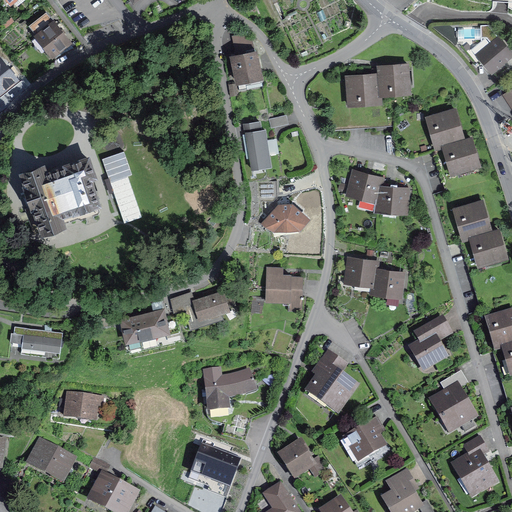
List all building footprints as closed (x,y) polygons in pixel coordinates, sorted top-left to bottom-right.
[(1,0),(9,9),(14,5),(17,8),(25,0),(1,0)] [(511,0),(490,0),(511,12),(511,9),(511,0)] [(6,28),(15,21),(11,18),(3,25),(6,28)] [(52,59),(72,43),(53,22),(34,37),(52,59)] [(498,37),(488,26),(480,26),(480,38),(488,38),(491,42),(475,56),(491,75),(511,58),(511,51),(499,36),(498,37)] [(233,55),(255,51),(253,39),(247,40),(246,33),(229,36),(233,55)] [(262,81),(255,51),(233,55),(228,57),(234,83),(227,84),(230,97),(238,96),(236,87),(262,81)] [(0,93),(16,80),(0,60),(0,93)] [(375,65),(376,73),(344,76),(347,108),(382,105),(382,98),(410,95),(408,63),(375,65)] [(511,88),(503,95),(511,107),(511,88)] [(91,106),(72,102),(71,108),(90,112),(91,106)] [(481,168),(471,137),(464,139),(455,108),(424,117),(434,151),(441,149),(450,177),(481,168)] [(288,124),(286,115),(269,118),(271,128),(288,124)] [(278,154),(276,139),(267,140),(265,130),(261,131),(260,121),(242,124),(244,135),(242,135),(245,159),(248,159),(250,171),(271,168),(269,155),(278,154)] [(33,205),(25,208),(34,234),(42,231),(43,232),(47,230),(48,232),(53,233),(58,231),(61,228),(60,226),(68,223),(65,215),(73,212),(74,213),(79,212),(104,203),(94,177),(98,176),(99,175),(91,151),(64,160),(64,162),(49,168),(46,159),(20,168),(33,205)] [(125,154),(102,160),(122,227),(141,221),(128,179),(132,178),(125,154)] [(383,186),(385,178),(352,170),(346,197),(375,204),(379,186),(383,186)] [(280,195),(280,181),(258,181),(258,202),(273,202),(280,195)] [(375,204),(374,213),(408,215),(410,188),(383,186),(379,186),(375,204)] [(509,259),(499,228),(492,231),(482,199),(451,209),(462,243),(468,241),(477,269),(509,259)] [(261,223),(272,233),(285,232),(283,205),(276,206),(261,223)] [(291,205),(283,205),(285,232),(299,231),(309,219),(291,205)] [(375,268),(379,269),(380,261),(347,257),(343,285),(370,288),(373,289),(375,268)] [(264,287),(264,297),(253,296),(251,312),(263,313),(264,303),(289,303),(289,312),(302,312),(302,277),(290,277),(290,275),(282,274),(283,268),(259,267),(258,287),(264,287)] [(379,269),(375,268),(373,289),(370,288),(369,296),(402,300),(406,272),(379,269)] [(168,299),(173,312),(191,306),(197,323),(229,313),(222,291),(194,299),(192,292),(168,299)] [(123,346),(178,333),(174,315),(166,317),(164,309),(117,320),(123,346)] [(511,310),(483,319),(494,354),(501,352),(509,379),(511,378),(511,310)] [(453,335),(442,316),(413,334),(418,343),(408,349),(423,373),(435,366),(438,371),(451,363),(439,343),(453,335)] [(59,359),(62,332),(14,328),(13,334),(11,334),(10,343),(21,344),(20,355),(59,359)] [(342,373),(348,364),(327,350),(310,374),(314,377),(303,393),(337,417),(359,385),(342,373)] [(239,398),(256,392),(248,370),(232,375),(222,377),(221,368),(201,371),(206,414),(229,411),(228,399),(239,398)] [(448,435),(459,428),(463,433),(475,426),(472,421),(478,417),(462,389),(469,384),(461,371),(439,383),(443,390),(427,399),(448,435)] [(104,409),(105,397),(66,393),(64,420),(96,423),(98,408),(104,409)] [(386,431),(377,417),(341,438),(357,464),(386,447),(379,435),(386,431)] [(78,451),(94,460),(95,458),(108,434),(92,425),(78,451)] [(482,455),(488,451),(479,436),(462,447),(466,454),(449,464),(471,500),(499,483),(482,455)] [(62,486),(77,457),(39,438),(24,466),(62,486)] [(306,453),(308,451),(300,439),(276,456),(294,482),(310,471),(315,479),(327,470),(319,458),(313,462),(306,453)] [(201,440),(187,477),(209,485),(207,490),(228,498),(244,457),(201,440)] [(95,458),(94,460),(89,468),(100,474),(101,473),(105,475),(111,466),(95,458)] [(433,511),(426,499),(421,503),(414,491),(419,488),(407,469),(384,482),(390,492),(380,498),(387,511),(416,511),(420,510),(421,511),(433,511)] [(105,475),(101,473),(100,474),(84,504),(100,511),(128,511),(139,493),(105,475)] [(0,476),(0,496),(9,480),(1,475),(0,476)] [(17,484),(9,480),(0,496),(0,498),(0,499),(17,504),(20,498),(12,493),(17,484)] [(299,511),(280,483),(262,495),(271,509),(267,511),(299,511)] [(358,511),(357,510),(353,511),(349,511),(339,496),(317,511),(358,511)]
